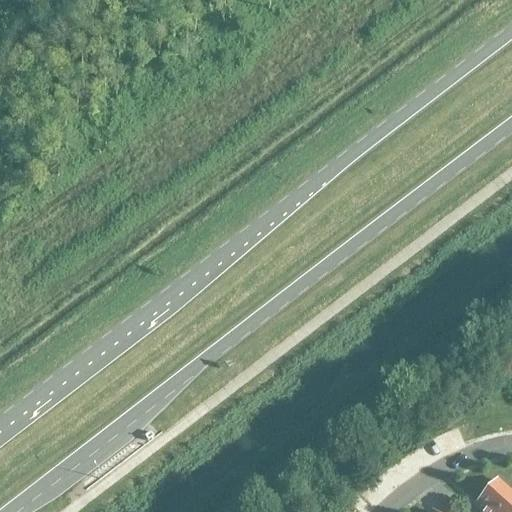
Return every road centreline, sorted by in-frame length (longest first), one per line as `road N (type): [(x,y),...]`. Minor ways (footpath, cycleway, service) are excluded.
road 1 (primary): [(511,33),(0,430)]
road 2 (primary): [(5,511),(511,127)]
road 3 (residential): [(511,450),(480,455),(400,495),(386,511)]
